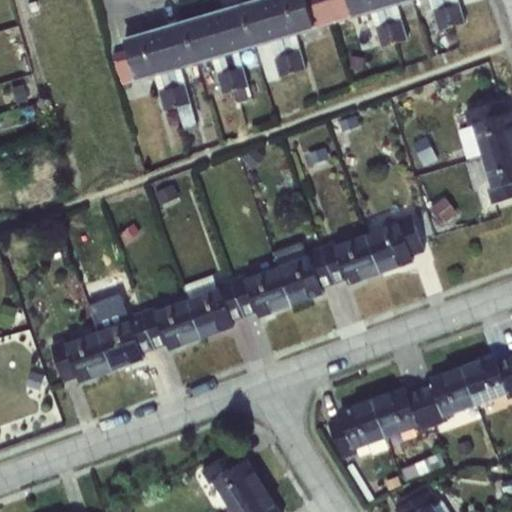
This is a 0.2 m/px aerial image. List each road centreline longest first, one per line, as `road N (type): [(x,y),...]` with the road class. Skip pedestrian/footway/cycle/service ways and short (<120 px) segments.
road 1 (residential): [(0,480),(267,383)]
road 2 (residential): [(267,383),(511,293)]
road 3 (residential): [(267,383),(343,511)]
